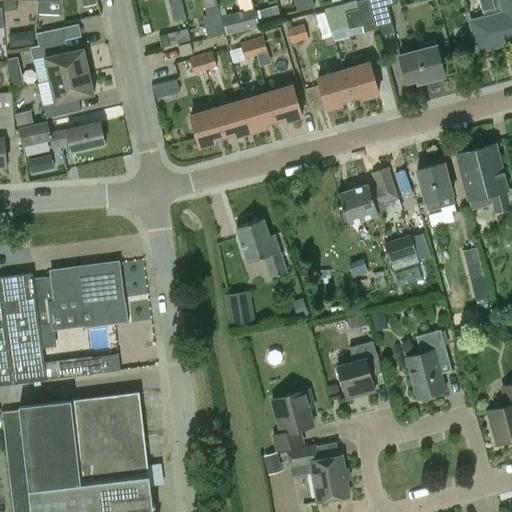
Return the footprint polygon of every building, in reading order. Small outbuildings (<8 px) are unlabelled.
[(2,0),(4,11),(16,10),(15,0),(2,0)] [(61,0),(38,0),(38,12),(61,13),(61,0)] [(169,0),(176,24),(186,21),(180,0),(169,0)] [(226,33),(222,19),(216,0),(202,0),(207,17),(203,18),(208,38),(226,33)] [(295,0),(299,12),(316,8),(313,0),(295,0)] [(364,33),(377,30),(369,0),(360,0),(356,1),(356,0),(324,9),(328,27),(346,22),(348,30),(362,26),(364,33)] [(369,0),(377,30),(377,31),(378,31),(379,37),(396,33),(390,8),(398,6),(396,0),(369,0)] [(511,0),(479,0),(484,18),(470,21),(478,51),(511,41),(511,39),(511,38),(511,0)] [(255,10),(222,19),(226,33),(227,37),(260,28),(259,24),(256,14),(255,10)] [(256,14),(259,24),(273,20),(270,10),(256,14)] [(305,24),(287,30),(292,45),(309,39),(305,24)] [(38,46),(65,40),(62,28),(36,34),(38,46)] [(252,39),(257,57),(285,49),(279,28),(262,32),(263,36),(252,39)] [(159,37),(162,48),(190,40),(187,29),(159,37)] [(10,35),(12,47),(22,46),(19,34),(10,35)] [(246,60),(257,57),(252,39),(241,42),(246,60)] [(436,46),(434,39),(418,44),(420,50),(399,55),(407,82),(418,79),(419,83),(445,76),(437,45),(436,46)] [(49,80),(89,71),(83,48),(67,52),(65,40),(38,46),(30,48),(32,60),(44,58),(49,80)] [(178,46),(181,57),(193,53),(190,43),(178,46)] [(200,56),(205,72),(217,68),(212,53),(200,56)] [(193,75),(205,72),(200,56),(188,60),(193,75)] [(344,70),(351,96),(362,93),(363,98),(378,93),(369,63),(344,70)] [(341,99),(351,96),(344,70),(318,78),(327,108),(342,104),(341,99)] [(89,71),(49,80),(54,103),(42,105),(45,118),(80,110),(78,98),(94,94),(89,71)] [(12,88),(21,86),(20,80),(15,78),(10,79),(12,88)] [(168,97),(164,83),(152,87),(156,100),(168,97)] [(266,93),(274,119),(285,116),(287,121),(302,117),(292,85),(266,93)] [(0,93),(0,166),(6,166),(4,137),(14,136),(11,93),(0,93)] [(264,122),(274,119),(266,93),(241,100),(251,132),(266,127),(264,122)] [(251,132),(241,100),(216,108),(224,134),(234,131),(236,136),(251,132)] [(214,137),(224,134),(216,108),(190,115),(200,147),(215,143),(214,137)] [(18,124),(34,122),(33,111),(17,112),(18,124)] [(54,150),(70,146),(72,152),(105,144),(99,122),(51,134),(48,123),(20,130),(24,149),(53,142),(54,150)] [(487,206),(485,195),(492,193),(497,213),(511,209),(495,144),(456,154),(468,199),(470,199),(472,210),(487,206)] [(30,173),(42,171),(41,162),(40,157),(28,159),(30,173)] [(57,169),(65,167),(64,160),(55,162),(57,169)] [(445,163),(417,170),(428,212),(456,204),(445,163)] [(368,184),(338,194),(342,205),(338,207),(344,225),(348,224),(387,211),(384,203),(399,198),(389,167),(372,172),(376,187),(370,189),(368,184)] [(270,236),(264,219),(236,228),(248,262),(264,257),(271,277),(287,272),(274,235),(270,236)] [(386,246),(392,264),(418,255),(412,237),(386,246)] [(484,277),(477,249),(464,252),(471,281),(484,277)] [(147,319),(143,258),(126,259),(129,320),(147,319)] [(126,321),(118,262),(51,271),(55,300),(81,297),(84,319),(93,318),(94,325),(126,321)] [(33,279),(33,273),(0,277),(0,384),(14,383),(14,384),(47,380),(45,364),(39,325),(52,323),(46,277),(33,279)] [(250,292),(228,295),(234,327),(255,324),(250,292)] [(297,317),(308,314),(302,298),(292,302),(297,317)] [(374,331),(388,328),(383,310),(370,314),(374,331)] [(364,312),(348,315),(352,330),(367,326),(364,312)] [(417,336),(422,354),(406,358),(417,398),(445,390),(438,366),(449,363),(440,330),(417,336)] [(347,399),(375,391),(371,375),(381,372),(373,341),(349,348),(352,359),(337,363),(347,399)] [(94,374),(92,358),(45,364),(47,380),(94,374)] [(497,444),(511,440),(511,384),(505,386),(511,405),(488,411),(497,444)] [(277,451),(303,443),(299,430),(313,426),(308,409),(313,408),(307,390),(272,400),(282,433),(273,435),(277,451)] [(153,511),(149,476),(139,392),(70,401),(19,407),(20,410),(1,412),(13,511),(153,511)] [(318,460),(316,446),(288,451),(291,467),(311,463),(317,502),(349,496),(346,480),(342,456),(318,460)] [(263,455),(267,471),(281,468),(277,452),(263,455)]
